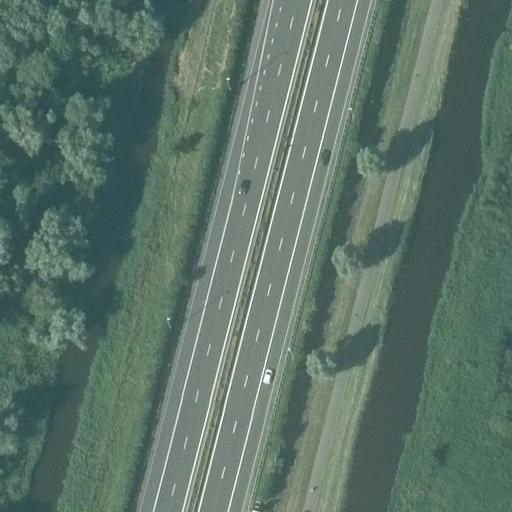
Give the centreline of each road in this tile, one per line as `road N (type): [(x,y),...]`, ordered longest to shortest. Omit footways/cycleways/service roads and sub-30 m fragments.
road 1 (motorway): [(217,511),(349,0)]
road 2 (motorway): [(297,0),(168,511)]
